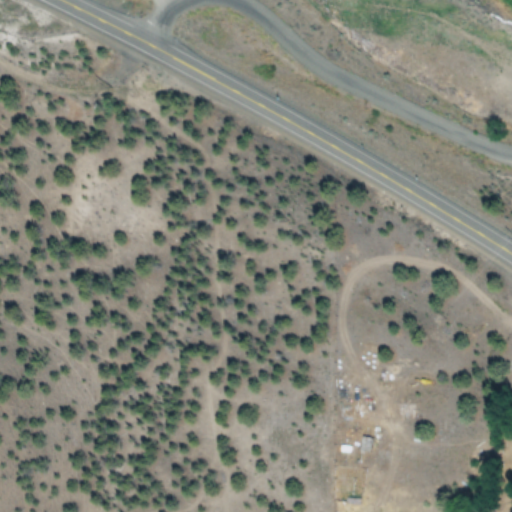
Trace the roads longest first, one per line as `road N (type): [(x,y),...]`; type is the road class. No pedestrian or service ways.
road 1 (tertiary): [(146,40),(181,0),(257,11),(338,77),(511,153)]
road 2 (primary): [(343,149),(63,0)]
road 3 (primary): [(511,250),(343,149)]
road 4 (track): [(146,40),(87,91),(23,75),(0,57)]
